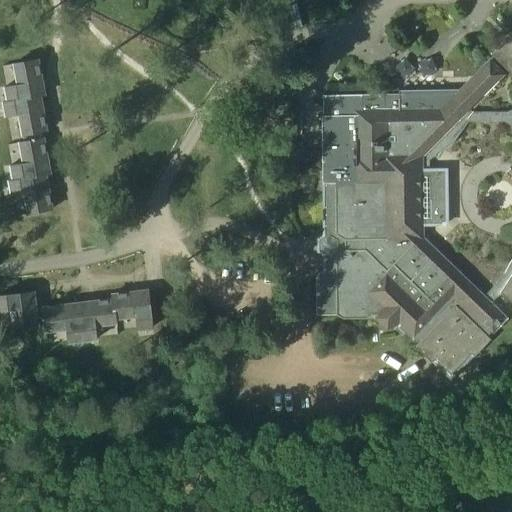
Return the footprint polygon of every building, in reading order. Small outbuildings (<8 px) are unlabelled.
[(504,42),(490,56),(511,78),(511,38),(510,42),(511,42),(508,45),(504,42)] [(419,68),(432,67),(432,54),(418,55),(419,68)] [(399,68),(413,71),(416,59),(401,55),(399,68)] [(511,259),(504,275),(484,296),(425,239),(424,160),(506,77),(494,66),(488,60),(439,111),(399,111),(399,94),(376,95),(324,96),(324,116),(321,116),(322,184),(335,184),(335,233),(322,241),(321,253),(335,257),(335,317),(342,321),(366,321),(371,318),(375,317),(373,321),(387,335),(397,329),(413,343),(415,341),(418,344),(415,347),(431,363),(434,360),(450,375),(470,354),(474,357),(488,341),(497,332),(508,320),(493,305),(501,294),(511,303),(511,259)] [(12,66),(15,85),(3,87),(5,101),(1,102),(4,118),(17,116),(21,138),(47,132),(41,99),(46,96),(41,62),(12,66)] [(295,109),(297,149),(307,148),(305,120),(317,119),(316,108),(295,109)] [(17,144),(21,164),(9,166),(11,180),(7,181),(9,197),(23,195),(27,216),(52,212),(48,179),(52,177),(45,138),(17,144)] [(44,335),(65,333),(67,345),(97,341),(96,330),(117,327),(117,323),(136,321),(137,331),(153,330),(152,319),(149,291),(109,295),(108,299),(40,307),(44,335)] [(35,292),(8,296),(0,296),(0,312),(9,312),(12,334),(39,330),(35,292)]
